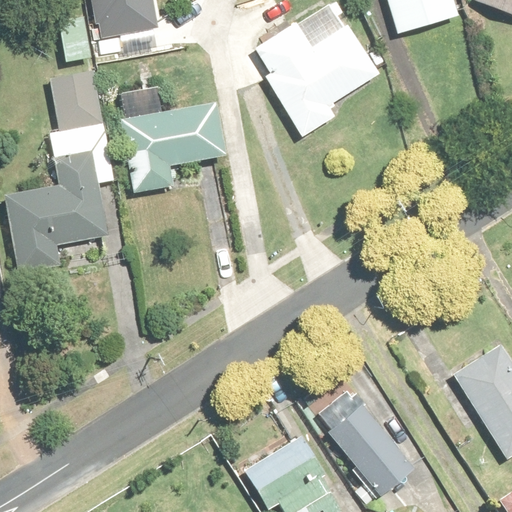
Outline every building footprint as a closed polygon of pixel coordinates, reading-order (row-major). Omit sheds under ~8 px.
[(91,0),(98,38),(155,28),(150,0),(91,0)] [(455,0),(384,0),(395,34),(460,14),(455,0)] [(511,0),(474,0),(474,3),(511,14),(511,0)] [(330,4),(256,50),(271,75),(265,78),(301,137),(331,118),(325,108),(375,77),(330,4)] [(83,21),(56,26),(63,63),(90,58),(83,21)] [(56,244),(106,236),(97,182),(111,180),(94,76),(51,83),(58,131),(49,133),(58,187),(5,195),(18,275),(60,268),(56,244)] [(241,95),(123,121),(133,194),(172,189),(169,168),(225,161),(241,95)] [(0,264),(0,321),(10,320),(0,264)] [(511,364),(502,348),(453,377),(504,462),(511,457),(511,364)] [(359,406),(326,435),(376,493),(409,465),(359,406)] [(342,511),(299,436),(240,470),(264,511),(275,504),(279,511),(316,511),(322,509),(323,511),(342,511)] [(511,511),(511,493),(499,503),(505,511),(511,511)]
